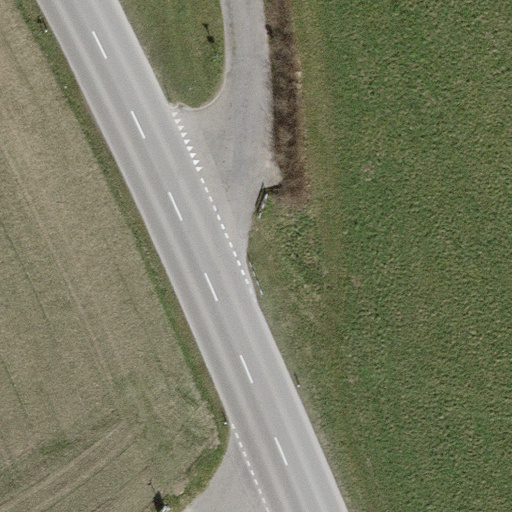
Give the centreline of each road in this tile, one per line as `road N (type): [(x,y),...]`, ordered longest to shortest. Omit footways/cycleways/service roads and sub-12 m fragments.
road 1 (tertiary): [(306,511),(189,222)]
road 2 (tertiary): [(189,222),(70,0)]
road 3 (unclassified): [(189,222),(259,97),(244,0)]
